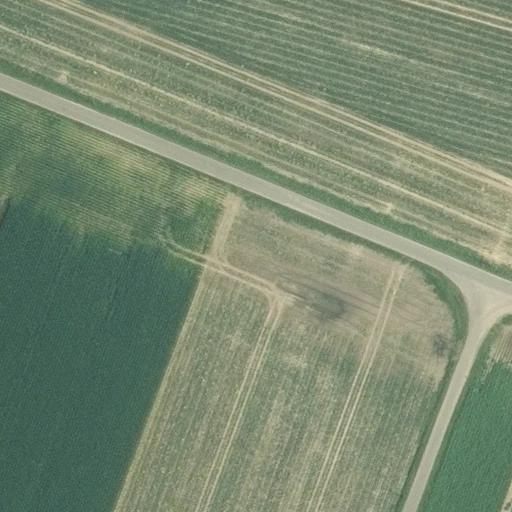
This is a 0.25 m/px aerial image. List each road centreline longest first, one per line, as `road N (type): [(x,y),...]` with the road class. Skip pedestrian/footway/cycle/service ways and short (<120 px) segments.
road 1 (unclassified): [(494,284),(0,81)]
road 2 (unclassified): [(409,511),(494,284)]
